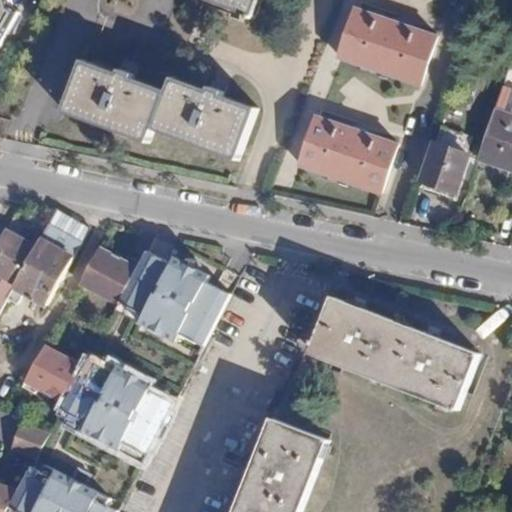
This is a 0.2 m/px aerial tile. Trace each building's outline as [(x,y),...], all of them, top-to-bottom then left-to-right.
[(0,0),(0,52),(23,9),(20,0),(0,0)] [(259,0),(208,0),(253,17),(259,0)] [(437,40),(357,12),(340,60),(420,90),(437,40)] [(166,92),(84,60),(64,111),(145,143),(151,129),(232,159),(252,110),(171,78),(166,92)] [(511,87),(504,84),(479,157),(511,168),(511,87)] [(397,147),(318,120),(301,168),(380,196),(397,147)] [(467,155),(436,145),(423,183),(454,194),(467,155)] [(36,248),(5,232),(0,241),(0,279),(14,287),(36,248)] [(41,239),(36,248),(14,287),(7,299),(16,304),(23,291),(47,304),(73,258),(41,239)] [(125,260),(100,247),(79,285),(119,305),(121,302),(141,264),(127,255),(125,260)] [(148,251),(141,264),(121,302),(145,316),(141,323),(175,341),(178,333),(204,347),(230,296),(225,293),(206,282),(209,276),(177,258),(173,265),(148,251)] [(0,311),(7,299),(14,287),(0,279),(0,311)] [(483,356),(335,297),(312,351),(460,414),(483,356)] [(90,360),(49,339),(26,381),(40,388),(43,383),(69,397),(90,360)] [(117,375),(90,360),(69,397),(62,412),(91,426),(88,434),(121,451),(125,443),(149,455),(175,403),(151,392),(154,385),(121,368),(117,375)] [(304,511),(333,441),(276,418),(239,511),(304,511)] [(39,456),(53,428),(23,421),(15,448),(39,456)] [(33,467),(20,492),(12,508),(19,511),(120,511),(110,507),(113,499),(88,486),(92,477),(79,470),(74,480),(48,466),(45,473),(33,467)] [(20,492),(0,485),(0,511),(9,511),(12,508),(20,492)]
